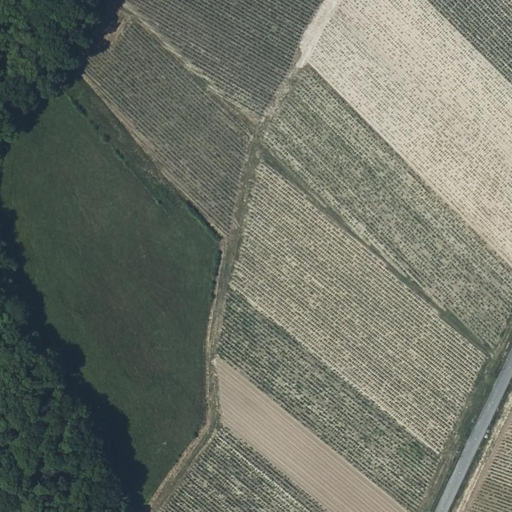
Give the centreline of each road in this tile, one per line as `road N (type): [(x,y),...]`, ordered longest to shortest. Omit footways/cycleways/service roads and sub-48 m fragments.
road 1 (track): [(0,258),(149,511)]
road 2 (tertiary): [(443,511),(511,363)]
